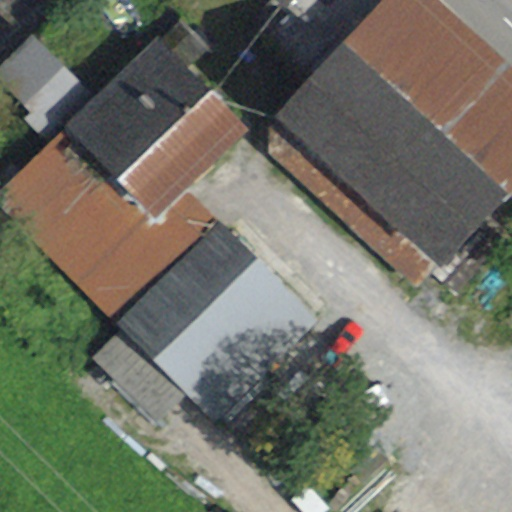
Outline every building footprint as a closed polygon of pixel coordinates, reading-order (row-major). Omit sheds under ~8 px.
[(394,0),(286,0),(252,38),(311,92),(394,0)] [(271,155),(417,289),(430,275),(490,209),(511,186),(511,87),(417,0),(394,0),(311,92),(285,120),(281,117),(271,128),(271,155)] [(221,237),(175,191),(239,128),(182,70),(204,48),(183,26),(0,204),(0,233),(2,236),(21,217),(130,327),(221,237)] [(0,90),(45,137),(86,96),(40,48),(0,86),(0,90)] [(430,275),(454,297),(511,233),(511,229),(490,209),(430,275)] [(192,389),(216,413),(306,324),(221,237),(130,327),(97,359),(159,422),(192,389)]
